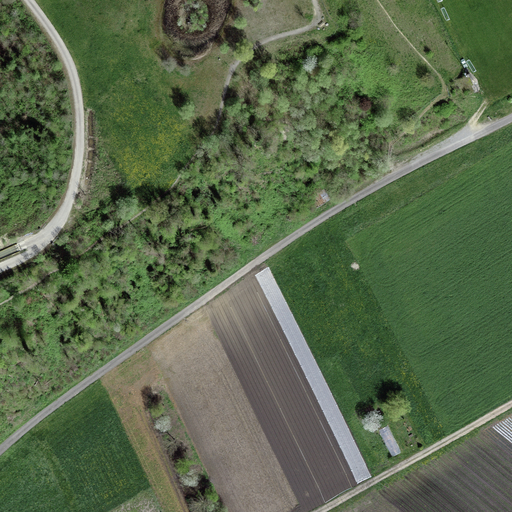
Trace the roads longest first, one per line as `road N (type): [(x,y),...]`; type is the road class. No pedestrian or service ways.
road 1 (residential): [(511,117),(308,226),(0,450)]
road 2 (track): [(318,511),(511,403)]
road 3 (track): [(48,235),(133,183),(175,144)]
